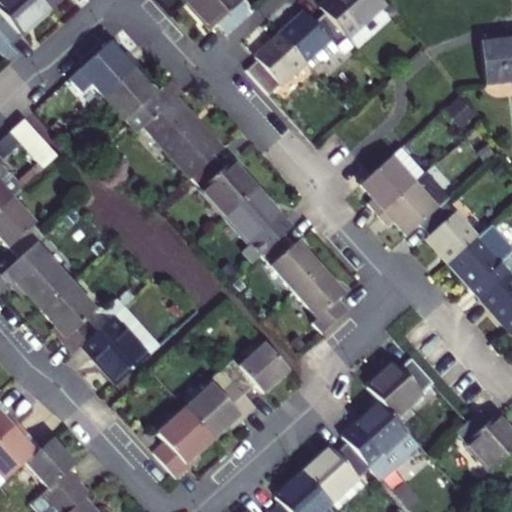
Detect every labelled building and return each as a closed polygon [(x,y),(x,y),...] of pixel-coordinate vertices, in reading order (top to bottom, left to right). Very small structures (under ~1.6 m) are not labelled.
[(50,12),(37,0),(2,0),(0,2),(0,18),(20,40),(50,12)] [(37,0),(50,12),(63,0),(37,0)] [(233,0),(191,0),(185,6),(211,34),(217,29),(226,39),(249,17),(233,0)] [(347,44),(388,7),(381,0),(333,0),(329,4),(334,10),(325,19),(347,44)] [(329,4),(319,13),(325,19),(334,10),(329,4)] [(337,54),(347,44),(325,19),(314,29),(305,18),(279,41),(304,69),(329,45),(337,54)] [(358,34),(347,44),(357,56),(368,46),(358,34)] [(268,102),(304,69),(279,41),(254,64),(257,68),(246,78),(268,102)] [(511,87),(511,44),(479,49),(484,85),(485,91),(511,87)] [(100,103),(135,71),(125,59),(121,62),(108,47),(65,85),(79,100),(89,91),(100,103)] [(146,83),(135,71),(100,103),(123,129),(132,121),(155,99),(144,86),(146,83)] [(155,99),(132,121),(189,184),(214,162),(221,156),(199,131),(194,135),(171,110),(175,106),(181,101),(169,87),(155,99)] [(199,131),(175,106),(171,110),(194,135),(199,131)] [(0,211),(9,203),(0,192),(0,165),(21,146),(43,172),(55,161),(22,124),(17,129),(0,144),(0,211)] [(426,178),(403,153),(374,178),(359,192),(372,206),(366,211),(376,222),(423,180),(426,178)] [(224,223),(254,195),(230,168),(224,173),(214,162),(189,184),(224,223)] [(446,207),(423,180),(376,222),(387,234),(393,229),(406,243),(420,230),(444,209),(446,207)] [(250,268),(258,261),(282,240),(273,230),(280,224),(254,195),(224,223),(249,251),(242,258),(250,268)] [(9,203),(0,211),(0,245),(17,264),(24,257),(41,242),(32,232),(34,230),(9,203)] [(444,209),(420,230),(430,241),(426,246),(447,269),(475,244),(444,209)] [(280,224),(273,230),(282,240),(289,233),(280,224)] [(475,244),(447,269),(479,304),(492,293),(511,274),(511,267),(484,236),(475,244)] [(282,240),(258,261),(291,298),(317,275),(295,250),(292,251),(282,240)] [(35,319),(68,289),(44,263),(36,271),(24,257),(17,264),(2,277),(25,302),(22,304),(35,319)] [(511,274),(492,293),(479,304),(511,340),(511,339),(511,274)] [(342,303),(317,275),(291,298),(316,325),(310,330),(320,342),(345,320),(335,308),(342,303)] [(54,334),(74,357),(87,345),(105,329),(68,289),(35,319),(51,336),(54,334)] [(92,363),(115,390),(158,352),(123,313),(105,329),(87,345),(98,357),(92,363)] [(81,351),(92,363),(98,357),(87,345),(81,351)] [(289,378),(265,351),(238,375),(234,370),(224,380),(243,401),(254,392),(263,402),(289,378)] [(397,425),(435,389),(413,365),(401,376),(394,369),(368,393),(382,408),(397,425)] [(231,438),(256,415),(243,401),(224,380),(185,415),(212,445),(226,433),(231,438)] [(0,408),(0,418),(4,422),(9,418),(0,408)] [(348,449),(372,475),(382,486),(420,451),(397,425),(382,408),(353,434),(358,440),(348,449)] [(195,462),(212,445),(185,415),(156,440),(163,448),(152,458),(177,485),(199,466),(195,462)] [(511,459),(511,440),(495,421),(493,423),(488,426),(479,416),(454,438),(491,478),(511,459)] [(0,446),(19,430),(9,418),(4,422),(0,418),(0,446)] [(30,442),(19,430),(0,446),(0,493),(25,471),(37,460),(25,447),(30,442)] [(30,442),(25,447),(37,460),(42,456),(30,442)] [(49,511),(51,511),(80,486),(71,476),(77,471),(53,445),(42,456),(37,460),(25,471),(47,496),(41,502),(49,511)] [(304,478),(334,510),(335,511),(344,511),(366,492),(360,485),(372,475),(348,449),(336,459),(331,454),(304,478)] [(280,511),(331,511),(334,510),(304,478),(275,504),(281,511),(280,511)] [(80,486),(51,511),(94,511),(87,503),(91,499),(80,486)]
